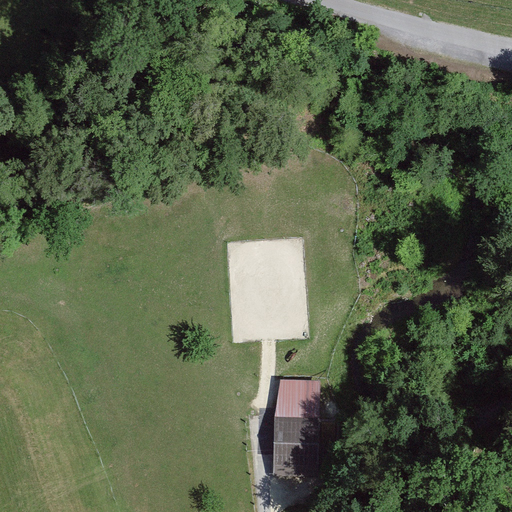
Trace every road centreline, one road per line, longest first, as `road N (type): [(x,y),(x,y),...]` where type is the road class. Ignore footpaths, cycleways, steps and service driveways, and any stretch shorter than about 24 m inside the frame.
road 1 (track): [(268,511),(266,343)]
road 2 (unclassified): [(354,0),(511,32)]
